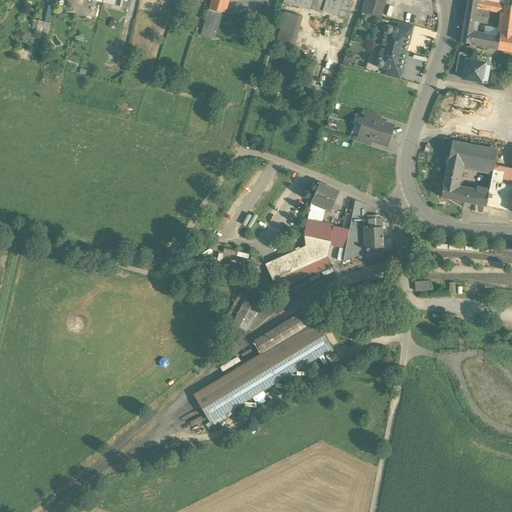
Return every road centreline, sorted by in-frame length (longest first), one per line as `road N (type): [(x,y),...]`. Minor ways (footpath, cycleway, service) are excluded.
road 1 (track): [(0,233),(159,276),(233,162),(256,155),(277,161)]
road 2 (unclassified): [(511,235),(440,225),(414,203),(407,184),(447,25),(444,0)]
road 3 (track): [(406,331),(227,432),(197,438)]
road 4 (track): [(372,511),(407,302)]
